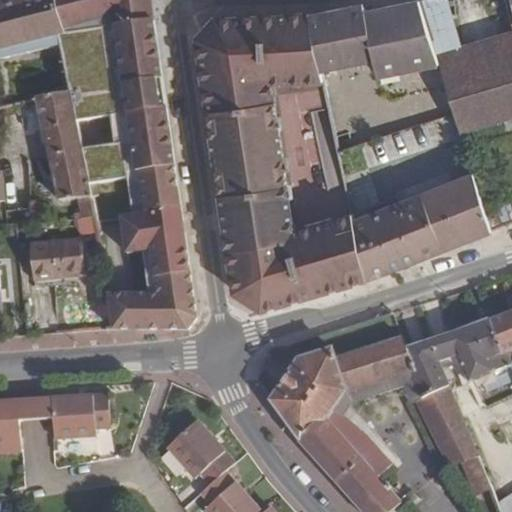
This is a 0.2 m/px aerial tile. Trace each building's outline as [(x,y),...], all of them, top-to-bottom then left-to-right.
[(57,0),(22,0),(0,5),(0,50),(62,34),(65,33),(57,0)] [(183,221),(184,221),(160,52),(156,26),(153,27),(150,9),(147,1),(146,0),(57,0),(65,33),(62,34),(71,91),(72,96),(77,121),(111,116),(115,144),(83,148),(84,156),(90,181),(125,176),(124,171),(134,170),(134,175),(141,224),(183,221)] [(338,10),(309,16),(320,71),(374,60),(377,77),(440,65),(420,0),(417,0),(366,11),(366,7),(338,13),(338,10)] [(459,126),(511,110),(511,50),(463,65),(458,47),(444,0),(420,0),(440,65),(455,113),(459,126)] [(309,16),(308,13),(249,19),(215,22),(200,42),(221,190),(237,306),(248,316),(366,279),(351,214),(294,232),(272,85),(322,80),(320,71),(309,16)] [(511,30),(458,47),(463,65),(511,50),(511,30)] [(37,99),(59,201),(78,196),(81,212),(76,213),(76,219),(96,217),(92,196),(93,196),(90,181),(84,156),(72,96),(71,91),(37,99)] [(511,110),(459,126),(466,148),(511,134),(511,110)] [(8,171),(0,171),(0,202),(12,201),(11,190),(32,187),(28,161),(7,164),(8,171)] [(366,279),(492,231),(474,173),(353,221),(362,262),(366,279)] [(183,221),(141,224),(143,235),(185,233),(183,221)] [(154,312),(157,329),(189,330),(198,318),(194,293),(185,233),(143,235),(151,295),(154,312)] [(83,240),(31,244),(35,282),(87,277),(83,240)] [(133,295),(133,292),(108,295),(111,330),(136,330),(133,295)] [(144,295),(133,295),(136,330),(149,330),(144,295)] [(151,295),(144,295),(146,312),(154,312),(151,295)] [(154,312),(146,312),(149,330),(157,329),(154,312)] [(511,312),(488,321),(511,365),(511,368),(511,312)] [(452,390),(511,365),(488,321),(406,349),(413,372),(416,380),(413,381),(421,401),(450,387),(452,390)] [(342,417),(334,411),(346,393),(413,372),(406,349),(403,339),(336,360),(333,349),(299,360),(270,401),(300,441),(363,511),(394,511),(399,508),(402,505),(378,478),(393,465),(367,437),(342,417)] [(353,403),(406,386),(412,405),(421,401),(413,381),(416,380),(413,372),(346,393),(334,411),(342,417),(353,403)] [(480,457),(452,390),(450,387),(421,401),(452,462),(462,458),(477,494),(491,488),(480,457)] [(97,429),(111,429),(109,395),(53,399),(54,419),(55,440),(97,438),(97,429)] [(54,419),(53,399),(19,401),(20,421),(54,419)] [(0,454),(22,453),(20,421),(19,401),(0,402),(0,454)] [(227,472),(236,464),(200,421),(168,448),(195,480),(201,475),(210,486),(227,472)] [(262,511),(227,472),(210,486),(201,494),(211,506),(205,510),(206,511),(262,511)]
